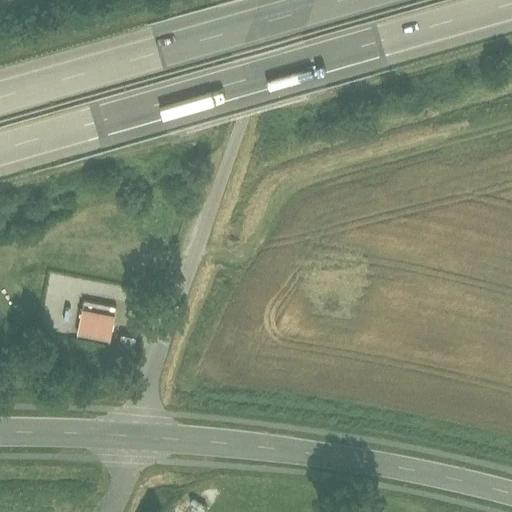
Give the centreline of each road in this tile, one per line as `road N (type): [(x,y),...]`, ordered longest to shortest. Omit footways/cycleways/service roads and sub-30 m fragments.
road 1 (motorway): [(0,148),(511,4)]
road 2 (unclassified): [(134,440),(291,0)]
road 3 (secondary): [(134,440),(366,464),(511,496)]
road 4 (motorway): [(311,0),(0,88)]
road 5 (secondary): [(0,439),(134,440)]
